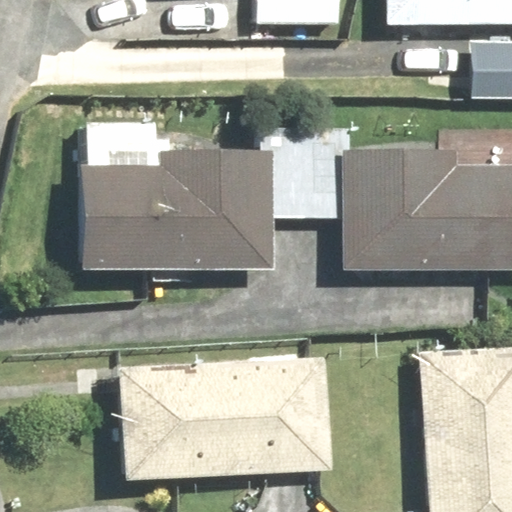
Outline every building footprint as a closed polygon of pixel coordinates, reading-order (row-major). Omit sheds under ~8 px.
[(330,0),(240,0),(241,37),(330,37),(330,0)] [(511,0),(367,0),(367,36),(511,39),(511,0)] [(352,130),(253,130),(253,234),(323,234),(322,291),(511,290),(511,170),(352,170),(352,130)] [(58,132),(57,295),(245,295),(245,168),(152,168),(152,133),(58,132)] [(511,511),(511,359),(407,360),(407,511),(511,511)] [(313,368),(98,377),(103,499),(318,490),(313,368)]
